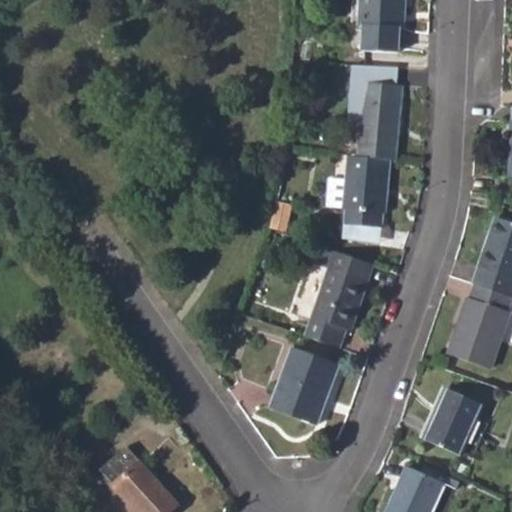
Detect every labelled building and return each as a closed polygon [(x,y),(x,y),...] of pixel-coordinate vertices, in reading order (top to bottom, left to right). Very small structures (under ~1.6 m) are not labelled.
[(363,26),(362,51),(398,52),(400,27),(403,27),(404,0),(359,0),(359,26),(363,26)] [(362,101),(357,156),(390,159),(395,160),(402,87),(357,82),(355,99),(362,101)] [(385,213),(390,159),(357,156),(347,156),(345,181),(342,208),(342,210),(345,211),(343,225),(381,228),(383,214),(385,213)] [(325,207),(342,208),(345,181),(328,179),(325,207)] [(276,203),(269,229),(284,234),(291,205),(276,203)] [(511,223),(495,217),(472,284),(475,284),(511,297),(511,296),(511,223)] [(328,269),(304,335),(340,347),(346,328),(351,329),(373,265),(319,246),(305,242),(299,258),(328,269)] [(507,310),(511,297),(475,284),(470,299),(467,298),(448,354),(490,368),(509,312),(507,310)] [(340,347),(344,349),(351,329),(346,328),(340,347)] [(292,348),(270,408),(316,425),(339,364),(292,348)] [(483,404),(448,388),(425,439),(460,455),(461,452),(477,418),(483,404)] [(488,423),(477,418),(461,452),(472,457),(488,423)] [(141,462),(114,486),(137,511),(169,511),(179,504),(141,462)] [(405,466),(386,511),(429,511),(442,482),(405,466)]
